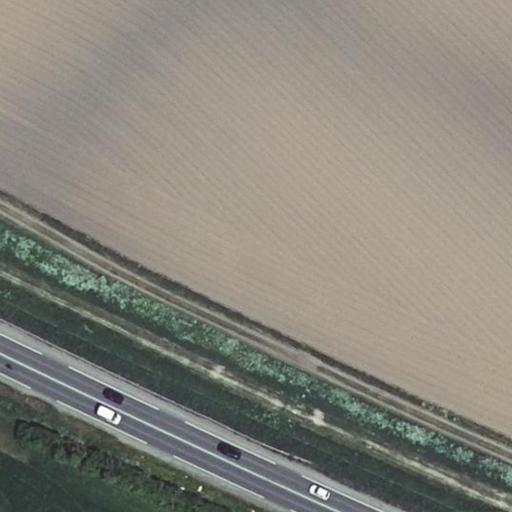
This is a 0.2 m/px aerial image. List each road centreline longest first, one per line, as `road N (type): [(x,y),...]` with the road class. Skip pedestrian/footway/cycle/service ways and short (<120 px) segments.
road 1 (track): [(511,451),(0,208)]
road 2 (trunk): [(0,354),(339,511)]
